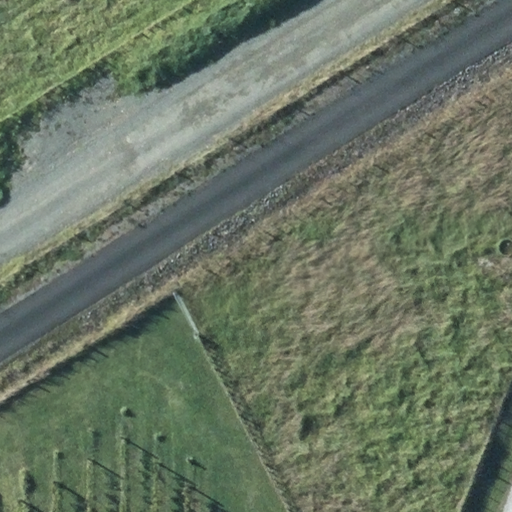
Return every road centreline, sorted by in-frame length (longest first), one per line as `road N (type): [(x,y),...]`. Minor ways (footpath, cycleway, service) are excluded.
road 1 (unknown): [(314,0),(0,197)]
road 2 (unknown): [(511,305),(419,511)]
